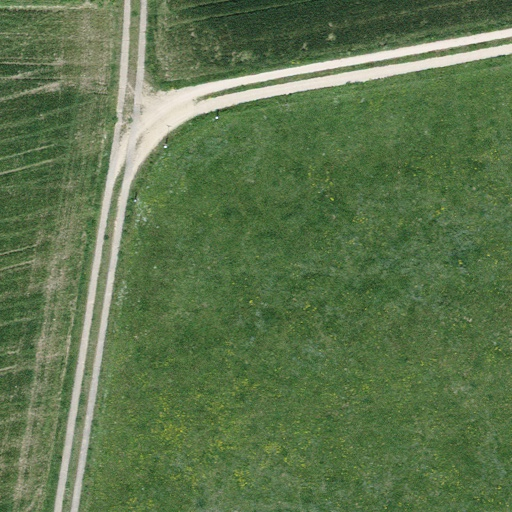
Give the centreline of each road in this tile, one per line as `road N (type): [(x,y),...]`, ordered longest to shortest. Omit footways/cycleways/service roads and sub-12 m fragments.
road 1 (track): [(511,47),(228,92),(126,131)]
road 2 (track): [(126,131),(66,511)]
road 3 (track): [(131,0),(126,131)]
